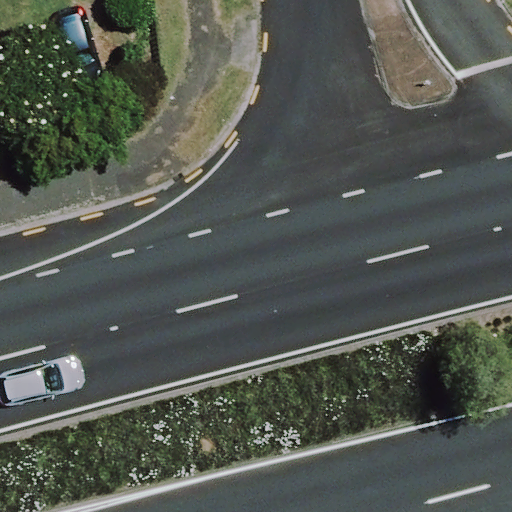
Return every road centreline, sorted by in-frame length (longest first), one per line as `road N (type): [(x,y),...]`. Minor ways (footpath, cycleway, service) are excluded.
road 1 (trunk): [(0,359),(446,246)]
road 2 (residential): [(446,246),(379,0)]
